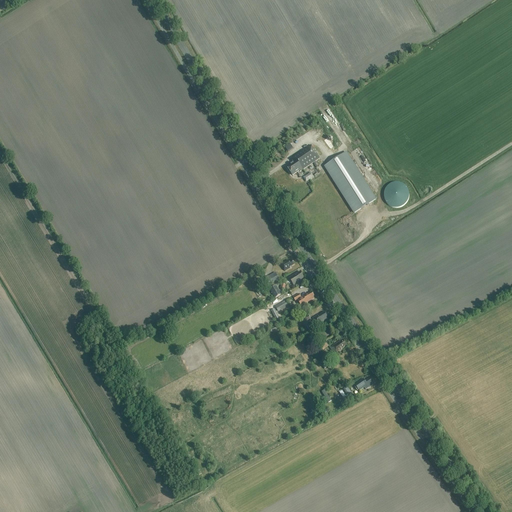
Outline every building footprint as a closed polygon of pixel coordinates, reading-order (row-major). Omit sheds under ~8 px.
[(296,141),(290,145),(293,149),(299,145),(296,141)] [(297,172),(297,173),(320,158),(311,145),(291,158),(293,162),(286,166),(292,175),(297,172)] [(346,153),(324,167),(354,213),(376,200),(346,153)] [(315,267),(318,264),(317,263),(319,261),(316,257),(311,261),(315,267)] [(287,261),(280,265),(284,272),(291,268),(291,267),(294,265),(292,261),(289,263),(287,261)] [(294,286),(301,282),(300,281),(304,278),(300,272),(289,278),(294,286)] [(263,282),(265,287),(276,281),(273,276),(263,282)] [(280,295),(275,287),(269,290),(274,299),(280,295)] [(307,303),(307,302),(313,299),(312,297),(314,296),(311,293),(307,295),(306,294),(302,297),(301,298),(299,294),(293,297),(295,302),(297,301),(301,308),(307,304),(307,303)] [(280,305),(284,310),(295,303),(292,297),(280,305)] [(317,325),(328,318),(325,313),(319,316),(319,315),(313,319),(317,325)] [(341,350),(346,346),(342,340),(329,349),(334,356),(341,350)] [(328,347),(324,342),(319,345),(322,350),(328,347)] [(365,390),(366,389),(373,384),(369,379),(365,382),(363,379),(355,385),(359,391),(364,388),(365,390)] [(357,393),(352,385),(349,388),(354,395),(357,393)]
